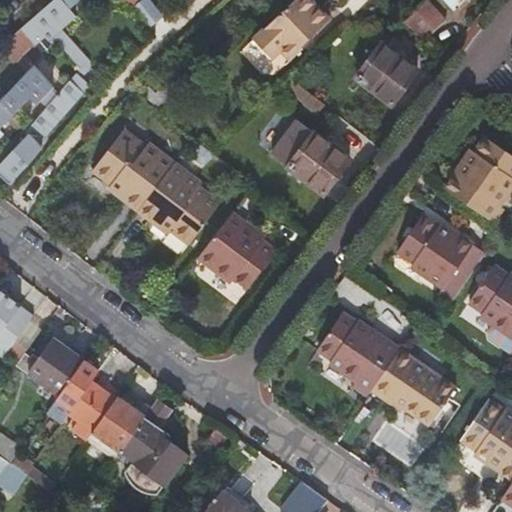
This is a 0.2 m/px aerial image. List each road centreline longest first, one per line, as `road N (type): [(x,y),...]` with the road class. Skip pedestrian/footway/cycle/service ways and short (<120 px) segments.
road 1 (residential): [(483,51),(225,399)]
road 2 (residential): [(0,233),(225,399)]
road 3 (residential): [(225,399),(391,511)]
